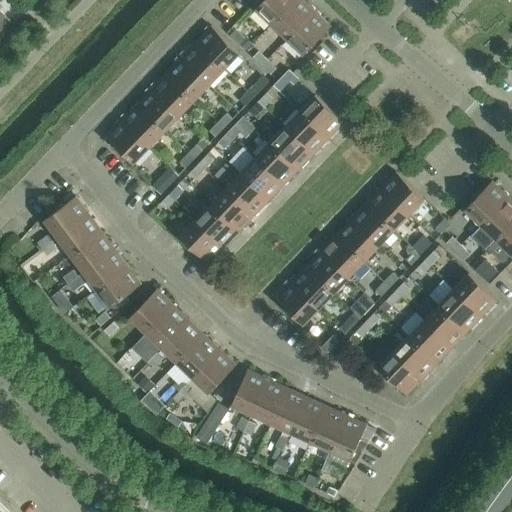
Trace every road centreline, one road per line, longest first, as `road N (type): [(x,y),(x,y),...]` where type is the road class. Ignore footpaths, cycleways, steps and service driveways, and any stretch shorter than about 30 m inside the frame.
road 1 (residential): [(511,318),(417,423),(229,330),(130,232),(66,146),(205,0)]
road 2 (residential): [(177,511),(127,487),(0,366)]
road 3 (residential): [(511,147),(350,0)]
